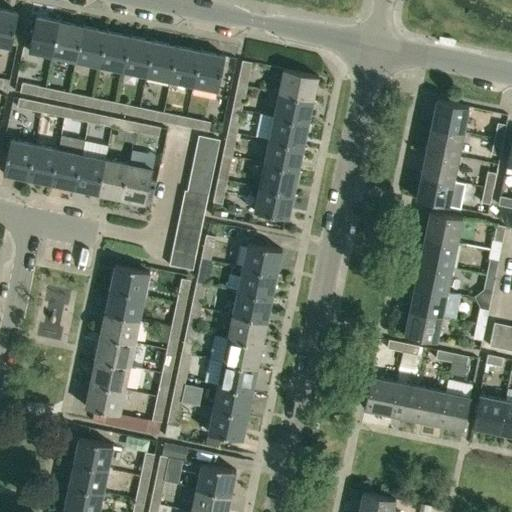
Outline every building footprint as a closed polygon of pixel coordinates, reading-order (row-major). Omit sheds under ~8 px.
[(0,7),(0,44),(11,46),(18,12),(0,7)] [(53,55),(60,20),(36,15),(28,50),(53,55)] [(76,60),(83,25),(60,20),(53,55),(76,60)] [(100,65),(107,30),(83,25),(76,60),(100,65)] [(123,70),(130,35),(107,30),(100,65),(123,70)] [(147,75),(154,40),(130,35),(123,70),(147,75)] [(455,38),(439,35),(437,42),(454,45),(455,38)] [(170,80),(177,45),(154,40),(147,75),(170,80)] [(194,85),(201,50),(177,45),(170,80),(194,85)] [(201,50),(194,85),(218,90),(225,55),(201,50)] [(238,83),(247,85),(252,62),(243,60),(238,83)] [(279,92),(313,99),(318,75),(284,68),(279,92)] [(9,79),(0,77),(0,87),(7,89),(9,79)] [(44,96),(46,87),(22,83),(20,91),(44,96)] [(242,109),(247,85),(238,83),(233,107),(242,109)] [(68,101),(69,92),(46,87),(44,96),(68,101)] [(91,106),(93,97),(69,92),(68,101),(91,106)] [(308,123),(313,99),(279,92),(274,115),(308,123)] [(36,111),(41,112),(43,102),(19,97),(19,98),(17,107),(36,111)] [(115,111),(116,102),(93,97),(91,106),(115,111)] [(432,124),(464,131),(469,106),(437,99),(432,124)] [(64,117),(66,107),(43,102),(41,112),(64,117)] [(138,116),(140,107),(116,102),(115,111),(138,116)] [(88,122),(90,112),(66,107),(64,117),(88,122)] [(163,112),(148,109),(140,107),(138,116),(162,121),(163,112)] [(237,132),(242,109),(233,107),(228,130),(237,132)] [(109,136),(111,126),(113,117),(90,112),(88,122),(95,123),(93,132),(109,136)] [(185,125),(187,117),(163,112),(162,121),(185,125)] [(303,146),(308,123),(274,115),(269,139),(303,146)] [(133,140),(135,131),(137,122),(113,117),(111,126),(121,129),(120,138),(133,140)] [(187,117),(185,125),(209,130),(210,122),(187,117)] [(137,122),(135,131),(158,136),(160,127),(137,122)] [(494,137),(503,139),(506,125),(497,123),(494,137)] [(459,155),(464,131),(432,124),(427,149),(459,155)] [(232,156),(237,132),(228,130),(223,154),(232,156)] [(196,146),(217,150),(220,139),(198,134),(196,146)] [(500,155),(503,139),(494,137),(491,153),(500,155)] [(27,178),(34,143),(10,138),(3,173),(27,178)] [(299,170),(303,146),(269,139),(264,162),(299,170)] [(51,183),(58,148),(34,143),(27,178),(51,183)] [(215,161),(217,150),(196,146),(194,157),(215,161)] [(74,188),(81,153),(58,148),(51,183),(74,188)] [(454,179),(459,155),(427,149),(422,173),(454,179)] [(97,192),(105,158),(81,153),(74,188),(97,192)] [(227,179),(232,156),(223,154),(218,177),(227,179)] [(213,172),(215,161),(194,157),(192,167),(213,172)] [(121,197),(128,163),(105,158),(97,192),(121,197)] [(294,193),(299,170),(264,162),(259,186),(294,193)] [(128,163),(121,197),(145,202),(153,168),(128,163)] [(210,182),(213,172),(192,167),(189,178),(210,182)] [(485,186),(493,188),(496,173),(487,172),(485,186)] [(449,205),(454,179),(422,173),(416,198),(449,205)] [(222,203),(227,179),(218,177),(213,201),(222,203)] [(208,194),(210,182),(189,178),(187,190),(208,194)] [(289,217),(294,193),(259,186),(254,210),(289,217)] [(490,203),(493,188),(485,186),(481,202),(490,203)] [(208,194),(187,190),(185,189),(182,201),(206,206),(208,194)] [(511,197),(500,195),(498,204),(511,206),(511,197)] [(203,217),(206,206),(182,201),(180,213),(203,217)] [(425,235),(457,242),(462,216),(430,210),(425,235)] [(201,229),(203,217),(180,213),(177,224),(201,229)] [(198,240),(201,229),(177,224),(175,236),(198,240)] [(506,226),(497,224),(494,240),(502,241),(506,226)] [(201,257),(210,259),(215,236),(206,234),(201,257)] [(452,266),(457,242),(425,235),(420,259),(452,266)] [(195,257),(198,240),(175,236),(172,252),(195,257)] [(242,266),(277,273),(282,249),(247,242),(242,266)] [(172,252),(169,264),(193,269),(195,257),(172,252)] [(205,282),(210,259),(201,257),(197,281),(205,282)] [(447,290),(452,266),(420,259),(415,284),(447,290)] [(487,273),(495,275),(498,260),(490,259),(487,273)] [(110,287),(145,295),(150,270),(115,263),(110,287)] [(272,296),(277,273),(242,266),(237,289),(272,296)] [(492,291),(495,275),(487,273),(483,289),(492,291)] [(177,301),(186,303),(191,279),(182,278),(177,301)] [(200,306),(205,282),(197,281),(192,304),(200,306)] [(442,314),(447,290),(415,284),(410,308),(442,314)] [(140,318),(145,295),(110,287),(105,311),(140,318)] [(267,320),(272,296),(237,289),(232,313),(267,320)] [(181,327),(186,303),(177,301),(172,325),(181,327)] [(195,329),(200,306),(192,304),(187,328),(195,329)] [(477,322),(485,323),(488,308),(480,307),(477,322)] [(437,340),(442,314),(410,308),(405,333),(437,340)] [(135,342),(140,318),(105,311),(100,334),(135,342)] [(262,343),(267,320),(232,313),(227,336),(262,343)] [(482,339),(485,323),(477,322),(474,337),(482,339)] [(501,348),(506,324),(494,322),(489,345),(501,348)] [(511,350),(511,348),(511,325),(506,324),(501,348),(511,350)] [(176,350),(181,327),(172,325),(167,348),(176,350)] [(192,344),(195,329),(187,328),(182,351),(190,353),(202,356),(204,346),(192,344)] [(130,365),(135,342),(100,334),(95,358),(130,365)] [(257,367),(262,343),(227,336),(223,360),(257,367)] [(402,351),(404,342),(389,339),(388,348),(402,351)] [(404,342),(402,351),(418,354),(420,346),(404,342)] [(171,374),(176,350),(167,348),(162,372),(171,374)] [(451,361),(453,352),(438,349),(436,358),(451,361)] [(186,376),(190,353),(182,351),(177,375),(186,376)] [(453,352),(451,361),(467,365),(469,356),(453,352)] [(488,354),(486,363),(501,366),(503,357),(488,354)] [(125,389),(130,365),(95,358),(90,381),(125,389)] [(252,390),(257,367),(223,360),(218,383),(252,390)] [(166,397),(171,374),(162,372),(158,395),(166,397)] [(185,381),(186,376),(177,375),(172,398),(181,400),(185,381)] [(390,413),(396,380),(371,375),(364,407),(390,413)] [(414,418),(421,385),(396,380),(390,413),(414,418)] [(120,413),(125,389),(90,381),(85,405),(120,413)] [(205,386),(185,381),(181,400),(201,404),(205,386)] [(248,414),(252,390),(218,383),(213,407),(248,414)] [(438,423),(445,390),(421,385),(414,418),(438,423)] [(445,390),(438,423),(463,428),(470,396),(445,390)] [(498,431),(505,399),(479,394),(472,426),(498,431)] [(161,421),(166,397),(158,395),(156,402),(153,419),(161,421)] [(176,424),(181,400),(172,398),(167,422),(176,424)] [(511,434),(511,400),(505,399),(498,431),(511,434)] [(242,438),(248,414),(213,407),(208,431),(242,438)] [(106,423),(108,410),(95,408),(95,409),(92,420),(102,422),(103,422),(106,423)] [(73,461),(108,468),(113,444),(78,437),(73,461)] [(186,459),(188,447),(188,446),(165,441),(165,442),(163,449),(162,454),(186,459)] [(140,475),(149,477),(154,453),(145,452),(140,475)] [(155,478),(164,480),(169,457),(160,455),(155,478)] [(103,492),(108,468),(73,461),(68,484),(103,492)] [(196,486),(231,494),(236,469),(201,462),(196,486)] [(144,500),(149,477),(140,475),(135,498),(144,500)] [(159,503),(164,480),(155,478),(150,501),(159,503)] [(83,511),(99,511),(103,492),(68,484),(64,508),(83,511)] [(201,511),(227,511),(231,494),(196,486),(191,510),(201,511)] [(358,511),(392,511),(396,498),(363,491),(358,511)] [(141,511),(144,500),(135,498),(132,511),(141,511)] [(157,511),(159,503),(150,501),(147,511),(157,511)]
